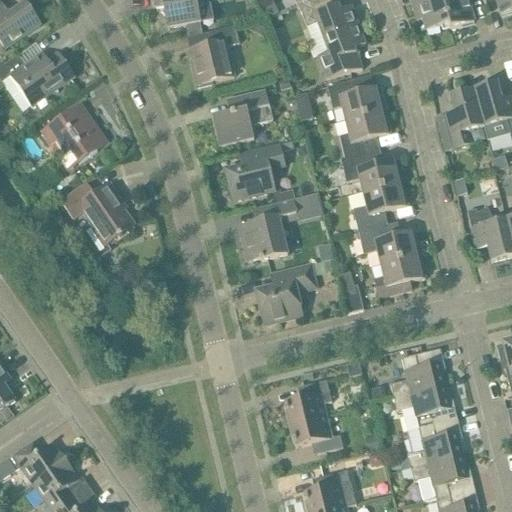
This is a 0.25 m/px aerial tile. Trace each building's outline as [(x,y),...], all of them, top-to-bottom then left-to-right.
[(204,2),(203,0),(154,0),(157,12),(165,11),(168,30),(200,24),(196,4),(204,2)] [(317,25),(323,40),(359,27),(351,8),(340,12),(339,8),(334,0),(313,0),(297,7),(302,16),(307,29),(317,25)] [(451,31),(442,0),(411,0),(417,22),(423,21),(426,32),(449,26),(450,31),(451,31)] [(442,0),(451,31),(474,24),(467,0),(442,0)] [(511,0),(495,0),(501,16),(511,12),(511,0)] [(41,27),(25,5),(4,20),(0,13),(0,43),(6,51),(41,27)] [(275,6),(262,12),(267,21),(279,15),(275,6)] [(255,25),(252,32),(263,38),(266,30),(255,25)] [(359,27),(323,40),(328,55),(318,59),(326,81),(362,71),(354,50),(366,46),(359,27)] [(240,46),(236,28),(208,35),(211,46),(189,52),(195,76),(193,76),(197,90),(212,87),(211,84),(234,79),(227,49),(240,46)] [(288,52),(283,39),(276,41),(281,54),(288,52)] [(75,79),(59,55),(48,62),(43,55),(25,67),(19,58),(0,70),(0,81),(2,84),(10,79),(31,109),(59,90),(75,79)] [(288,81),(279,84),(281,92),(290,89),(288,81)] [(346,123),(385,113),(379,90),(356,96),(353,83),(327,89),(333,112),(343,109),(346,123)] [(473,91),(484,129),(488,142),(510,136),(507,122),(511,120),(511,97),(501,101),(496,84),(473,91)] [(484,129),(473,91),(450,97),(455,114),(436,119),(445,154),(472,146),(468,134),(484,129)] [(273,123),(265,93),(226,103),(230,117),(212,121),(219,150),(254,141),(251,128),(273,123)] [(311,109),(308,95),(295,99),(298,112),(311,109)] [(107,145),(81,107),(41,134),(68,172),(78,164),(79,166),(81,165),(97,153),(96,152),(107,145)] [(385,113),(346,123),(349,136),(339,139),(345,160),(341,161),(341,162),(370,155),(367,142),(390,137),(385,113)] [(293,151),(292,144),(279,147),(240,157),(243,170),(226,174),(233,204),(273,194),(275,194),(269,172),(285,168),(281,154),(293,151)] [(370,155),(341,162),(347,185),(360,181),(363,195),(402,185),(396,162),(373,168),(370,155)] [(505,158),(494,162),(497,173),(508,170),(505,158)] [(455,199),(467,196),(464,181),(452,184),(455,199)] [(106,247),(118,239),(119,241),(123,239),(121,237),(133,228),(117,204),(120,202),(109,186),(95,196),(87,185),(60,203),(73,222),(84,215),(92,226),(80,234),(98,261),(110,253),(106,247)] [(353,212),(359,234),(388,227),(385,214),(408,209),(402,185),(363,195),(367,208),(353,212)] [(275,194),(273,194),(276,206),(293,202),(295,201),(292,192),(280,195),(280,192),(275,194)] [(296,216),(293,202),(276,206),(273,207),(253,211),(256,225),(240,229),(248,264),(260,261),(261,263),(280,258),(287,256),(279,221),(296,216)] [(511,259),(511,247),(506,221),(495,224),(487,210),(478,215),(476,211),(467,214),(475,246),(486,244),(491,264),(511,259)] [(388,227),(359,234),(364,257),(378,253),(381,267),(420,257),(414,234),(391,240),(388,227)] [(425,281),(420,257),(381,267),(384,280),(375,283),(379,300),(404,294),(402,286),(425,281)] [(333,262),(311,267),(314,279),(336,273),(333,262)] [(314,279),(311,267),(297,271),(278,276),(281,288),(256,295),(264,328),(302,319),(298,299),(297,295),(316,290),(314,279)] [(356,296),(350,274),(338,277),(343,299),(356,296)] [(130,291),(116,293),(117,301),(131,299),(130,291)] [(511,341),(504,344),(505,347),(497,349),(503,373),(505,372),(511,396),(511,395),(511,341)] [(394,400),(445,388),(442,373),(445,372),(440,351),(402,361),(407,383),(390,387),(394,400)] [(10,382),(0,367),(0,414),(15,404),(3,388),(10,382)] [(283,407),(288,428),(326,419),(323,407),(332,405),(327,383),(302,389),(305,400),(285,404),(286,407),(283,407)] [(445,388),(394,400),(397,414),(414,410),(419,431),(458,422),(453,402),(449,403),(445,388)] [(386,400),(383,389),(370,392),(372,403),(386,400)] [(326,419),(288,428),(294,448),(296,448),(297,450),(316,445),(318,456),(343,450),(340,438),(331,440),(326,419)] [(407,457),(408,460),(411,470),(462,458),(459,443),(463,442),(458,422),(419,431),(424,453),(407,457)] [(379,452),(376,438),(364,441),(367,455),(379,452)] [(32,487),(67,464),(59,454),(58,455),(52,446),(41,454),(34,444),(0,468),(0,484),(21,470),(32,487)] [(380,455),(368,458),(370,464),(376,468),(383,466),(380,455)] [(462,458),(411,470),(414,484),(431,480),(436,501),(475,492),(470,472),(466,473),(462,458)] [(401,473),(411,470),(408,460),(399,463),(401,473)] [(67,464),(32,487),(49,511),(57,511),(73,501),(66,491),(78,483),(72,475),(74,474),(67,464)] [(335,511),(336,511),(346,509),(356,507),(350,486),(349,486),(346,474),(341,475),(322,480),(324,490),(305,495),(306,497),(303,498),(306,511),(335,511)] [(391,497),(388,485),(375,488),(378,500),(391,497)] [(475,492),(436,501),(438,511),(477,511),(480,511),(475,492)] [(73,501),(57,511),(100,511),(99,510),(97,511),(91,503),(80,511),(73,501)]
